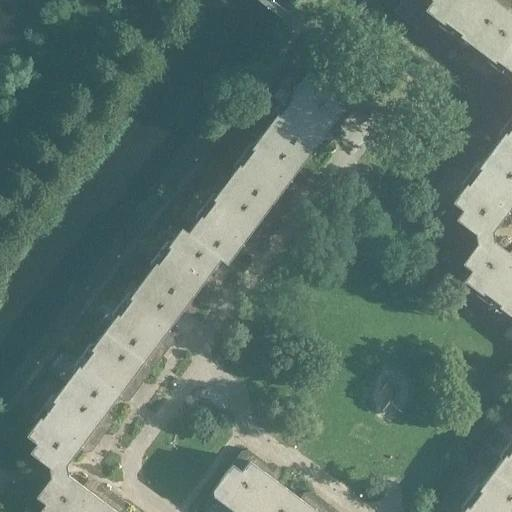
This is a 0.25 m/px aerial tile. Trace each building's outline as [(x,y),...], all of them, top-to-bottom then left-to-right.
[(507,11),(511,5),(510,0),(431,0),(432,0),(425,10),(443,24),(444,22),(453,28),(461,34),(460,37),(477,50),(507,11)] [(511,14),(507,11),(477,50),(494,62),(496,60),(511,72),(511,73),(511,75),(511,14)] [(329,140),(353,108),(352,101),(313,72),(308,73),(290,97),(292,99),(286,107),(279,116),(277,114),(264,131),(303,161),(322,136),(329,140)] [(511,127),(506,135),(504,133),(491,150),(511,165),(511,127)] [(292,176),(303,161),(264,131),(251,149),(254,150),(241,167),(239,166),(226,183),(272,217),(278,216),(295,193),(291,190),(298,181),(292,176)] [(511,317),(511,250),(509,254),(493,242),(492,238),(491,232),(503,216),(509,220),(511,216),(511,165),(491,150),(479,168),(481,169),(468,186),(466,185),(452,202),(463,210),(456,219),(475,234),(476,241),(477,244),(462,264),(471,271),(464,281),(482,294),(483,292),(492,298),(500,305),(498,307),(511,317)] [(256,246),(273,223),(272,217),(226,183),(213,200),(215,201),(209,210),(202,218),(200,217),(188,234),(187,234),(220,259),(226,264),(238,247),(245,252),(251,243),(256,246)] [(208,274),(220,259),(187,234),(188,234),(181,229),(168,247),(170,248),(157,265),(155,264),(142,281),(181,310),(181,311),(187,315),(194,315),(212,291),(208,288),(215,279),(208,274)] [(170,325),(181,311),(181,310),(142,281),(130,298),(132,299),(125,308),(119,317),(117,315),(104,332),(150,367),(156,366),(173,342),(169,339),(176,330),(170,325)] [(151,372),(150,367),(104,332),(91,349),(93,351),(87,359),(81,368),(79,366),(66,383),(105,412),(116,397),(122,402),(129,393),(133,396),(151,372)] [(121,511),(125,508),(124,501),(100,484),(97,488),(88,481),(83,487),(67,475),(66,470),(66,465),(78,448),(84,453),(91,444),(95,447),(113,424),(112,417),(105,412),(66,383),(53,400),(55,402),(42,419),(40,417),(27,435),(37,443),(30,452),(49,467),(50,472),(51,477),(36,497),(46,504),(39,511),(121,511)] [(511,449),(507,457),(504,455),(491,472),(511,487),(511,449)] [(290,511),(300,499),(276,481),(281,475),(248,451),(242,451),(213,490),(213,495),(235,511),(238,511),(239,511),(240,511),(290,511)] [(511,511),(511,487),(491,472),(479,489),(481,491),(468,508),(466,506),(461,511),(511,511)] [(332,511),(335,509),(312,492),(305,493),(300,499),(290,511),(332,511)]
